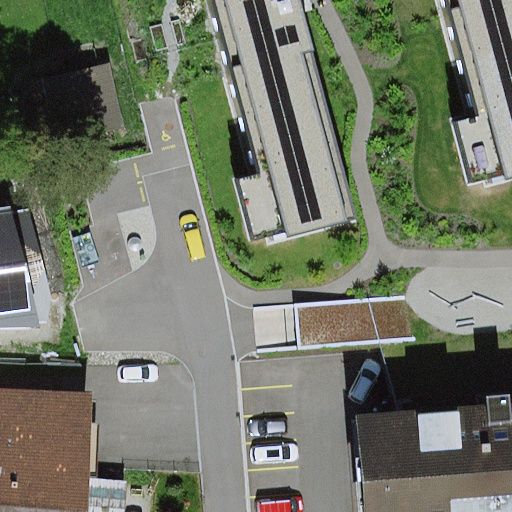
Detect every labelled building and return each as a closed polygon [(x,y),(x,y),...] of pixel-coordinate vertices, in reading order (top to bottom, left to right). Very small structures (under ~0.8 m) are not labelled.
[(293,0),(212,0),(257,173),(232,179),(248,241),(283,233),(286,244),(352,227),(293,0)] [(511,0),(451,0),(481,118),(457,124),(471,181),(506,172),(507,179),(511,177),(511,0)] [(109,64),(41,77),(49,120),(85,113),(89,137),(123,130),(109,64)] [(10,206),(0,207),(0,330),(39,330),(10,206)] [(368,299),(295,305),(297,326),(299,347),(376,340),(407,337),(404,296),(368,299)] [(0,391),(0,495),(88,504),(90,480),(93,395),(0,391)] [(487,407),(358,416),(364,511),(511,511),(511,406),(510,406),(510,396),(486,399),(487,407)] [(123,482),(90,480),(88,504),(87,511),(124,511),(127,483),(123,482)] [(87,511),(88,504),(0,495),(0,511),(87,511)]
